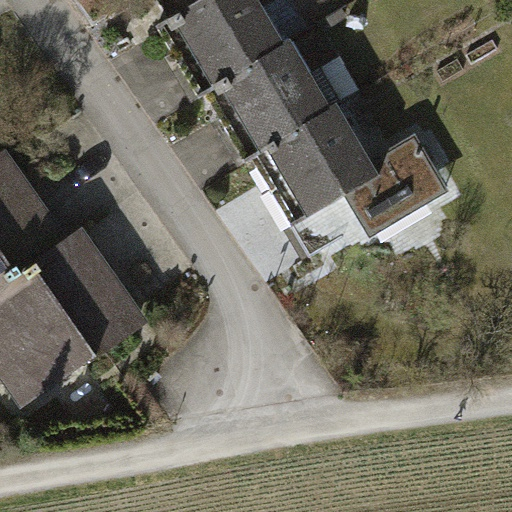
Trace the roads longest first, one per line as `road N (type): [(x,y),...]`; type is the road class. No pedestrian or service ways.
road 1 (residential): [(283,431),(227,276),(38,0)]
road 2 (unclassified): [(0,483),(283,431)]
road 3 (track): [(283,431),(511,401)]
